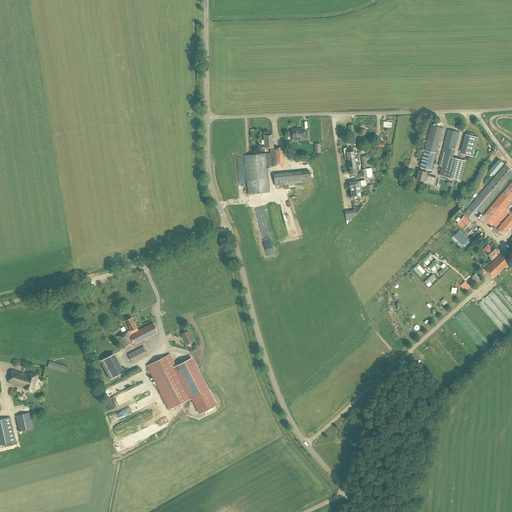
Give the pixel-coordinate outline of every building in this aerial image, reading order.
[(438,147),(441,134),(442,131),(443,128),(431,125),(426,145),(422,144),(422,145),(421,145),(418,157),(423,159),(420,171),(419,170),(417,179),(424,181),(423,183),(435,186),(437,178),(429,176),(429,175),(426,174),(427,173),(428,169),(432,170),(435,158),(437,153),(438,147)] [(296,130),(296,129),(292,129),(292,138),(304,137),(304,140),(308,140),(308,132),(304,132),(304,130),(296,130)] [(448,129),(443,149),(442,153),(438,165),(441,165),(438,175),(452,178),(453,178),(459,180),(462,172),(464,163),(464,161),(453,158),(459,132),(448,129)] [(473,157),(478,137),(466,134),(461,154),(473,157)] [(274,148),(272,135),(264,136),(264,140),(262,140),(261,141),(262,144),(263,144),(265,144),(265,148),(270,147),(270,153),(266,154),(245,155),(248,194),(270,192),(268,166),(283,165),(282,147),(274,148)] [(345,160),(348,159),(355,158),(353,148),(347,149),(347,152),(347,153),(344,153),(345,160)] [(358,165),(358,166),(360,165),(359,160),(355,161),(355,158),(348,159),(349,167),(358,165)] [(489,171),(494,175),(504,163),(499,158),(489,171)] [(477,217),(511,176),(511,168),(506,164),(505,165),(463,214),(472,221),(476,217),(477,217)] [(359,170),(358,166),(358,165),(349,167),(350,174),(357,173),(357,170),(359,170)] [(361,177),(372,175),(371,168),(360,170),(361,177)] [(274,185),(311,182),(310,170),(273,174),(274,185)] [(359,181),(349,183),(350,188),(351,188),(352,193),(351,193),(352,199),(361,198),(360,192),(362,192),(361,186),(366,186),(365,180),(361,181),(359,181)] [(496,227),(511,208),(511,181),(480,219),(490,227),(492,224),(495,227),(492,230),(498,235),(500,233),(503,236),(511,224),(511,216),(510,214),(497,229),(496,227)] [(364,193),(362,193),(362,199),(364,199),(369,198),(368,194),(372,193),(371,185),(367,185),(368,192),(364,192),(364,193)] [(472,222),(465,216),(458,224),(465,230),(472,222)] [(460,230),(453,236),(463,246),(463,245),(465,247),(470,242),(468,240),(469,239),(460,230)] [(502,252),(493,242),(490,246),(489,244),(483,249),(493,260),(502,252)] [(506,268),(508,267),(507,266),(511,262),(504,254),(503,253),(485,270),(484,269),(482,270),(485,274),(487,272),(493,279),(505,267),(506,268)] [(470,287),(465,281),(460,286),(465,291),(470,287)] [(138,330),(137,327),(132,317),(126,320),(127,322),(123,324),(126,330),(130,328),(131,330),(116,338),(122,349),(130,345),(131,347),(144,340),(145,343),(150,340),(149,337),(158,333),(153,323),(138,330)] [(187,344),(194,341),(188,330),(181,334),(187,344)] [(132,364),(148,356),(143,346),(128,354),(132,364)] [(176,366),(170,354),(146,366),(168,410),(209,390),(192,357),(176,366)] [(70,373),(71,369),(67,368),(67,367),(49,361),(47,368),(65,373),(66,372),(70,373)] [(28,375),(21,373),(22,372),(12,370),(8,383),(20,386),(21,388),(22,389),(24,389),(25,388),(25,389),(32,391),(37,375),(29,373),(28,375)] [(140,396),(139,394),(142,393),(141,391),(146,388),(145,385),(138,388),(137,386),(128,390),(132,399),(140,396)] [(19,431),(34,428),(30,412),(15,416),(19,431)] [(0,445),(16,442),(10,417),(0,419),(0,445)]
